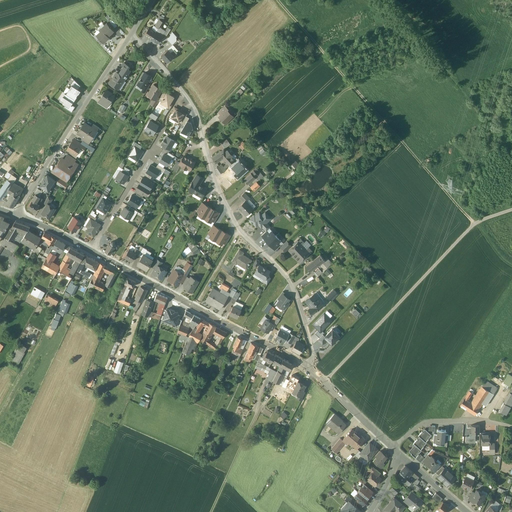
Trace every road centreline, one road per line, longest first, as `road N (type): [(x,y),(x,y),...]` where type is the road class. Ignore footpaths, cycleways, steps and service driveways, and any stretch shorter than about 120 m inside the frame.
road 1 (residential): [(131,33),(192,104),(239,230),(292,285),(313,349),(309,370)]
road 2 (track): [(278,0),(511,266)]
road 3 (track): [(324,382),(470,226),(511,210)]
road 4 (residential): [(309,370),(90,253)]
road 5 (residential): [(131,33),(12,215)]
road 6 (track): [(511,141),(395,0)]
road 7 (residential): [(90,253),(154,144)]
road 8 (residential): [(400,456),(309,370)]
